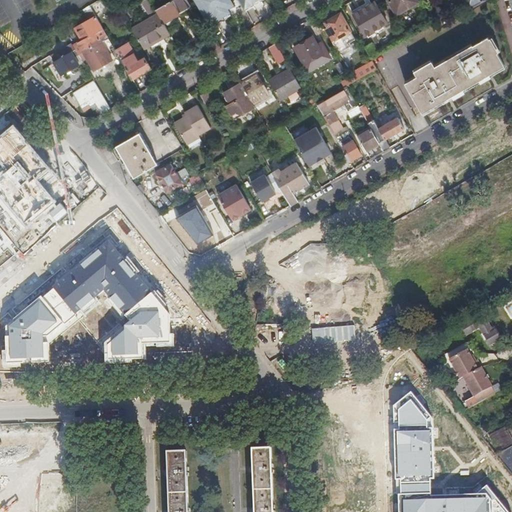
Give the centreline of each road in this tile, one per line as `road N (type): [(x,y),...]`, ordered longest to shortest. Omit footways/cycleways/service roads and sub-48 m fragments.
road 1 (residential): [(511,87),(187,275)]
road 2 (unknown): [(511,206),(414,259),(247,266),(228,251)]
road 3 (residential): [(78,142),(327,0)]
road 4 (residential): [(187,275),(290,403)]
road 5 (residential): [(0,292),(117,190)]
road 6 (residential): [(0,413),(147,408)]
road 7 (residential): [(147,408),(290,403)]
